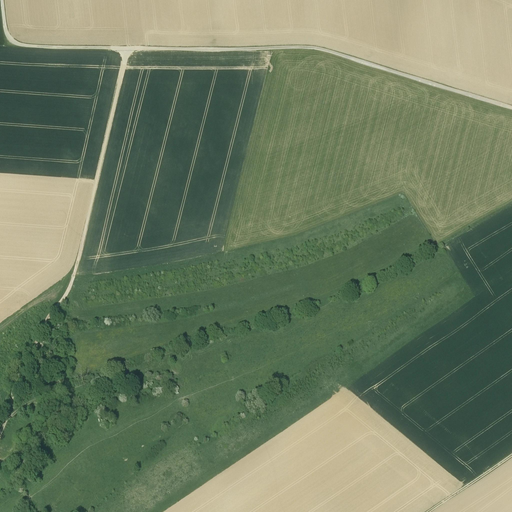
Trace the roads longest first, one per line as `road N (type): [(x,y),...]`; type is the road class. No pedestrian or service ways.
road 1 (track): [(1,0),(8,39),(27,46),(315,48),(511,106)]
road 2 (track): [(0,433),(20,370),(77,262),(127,48)]
